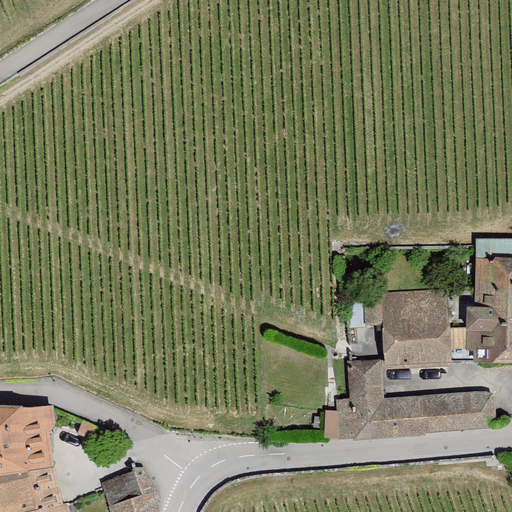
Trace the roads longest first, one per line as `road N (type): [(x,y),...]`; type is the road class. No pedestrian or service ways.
road 1 (unclassified): [(210,476),(249,459),(511,440)]
road 2 (unclassified): [(210,476),(178,450),(70,393),(0,391)]
road 3 (unclassified): [(111,0),(0,71)]
